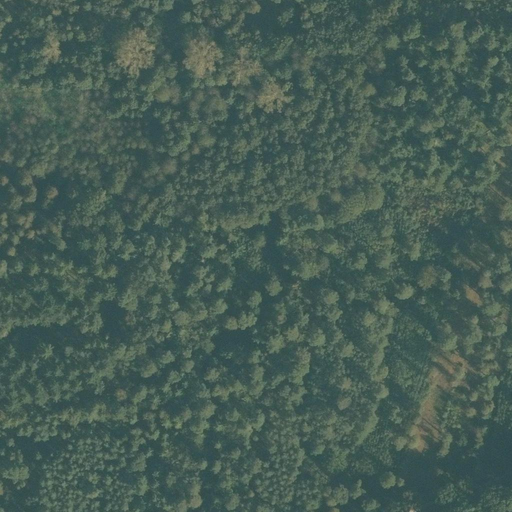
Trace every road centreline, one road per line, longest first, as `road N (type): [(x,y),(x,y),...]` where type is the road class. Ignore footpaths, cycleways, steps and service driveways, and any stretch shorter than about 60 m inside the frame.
road 1 (track): [(511,18),(378,12),(368,164),(345,196),(0,213)]
road 2 (track): [(0,442),(311,376),(328,201)]
road 3 (track): [(482,484),(511,287)]
